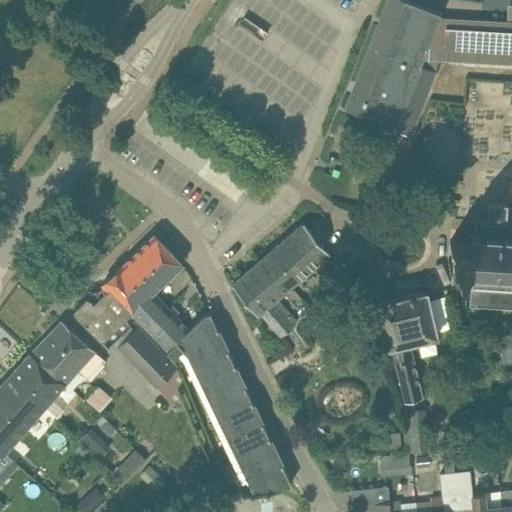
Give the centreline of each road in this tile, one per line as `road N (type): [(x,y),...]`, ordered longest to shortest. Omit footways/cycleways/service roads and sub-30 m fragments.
road 1 (residential): [(328,511),(292,453),(205,262),(152,199),(89,146)]
road 2 (tertiary): [(89,146),(193,0)]
